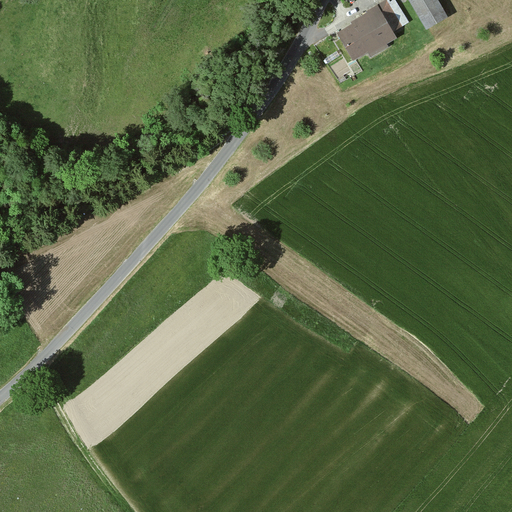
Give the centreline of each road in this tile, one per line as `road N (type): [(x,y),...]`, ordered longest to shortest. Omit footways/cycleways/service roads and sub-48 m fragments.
road 1 (residential): [(236,143),(0,399)]
road 2 (unclassified): [(324,0),(307,42),(236,143)]
